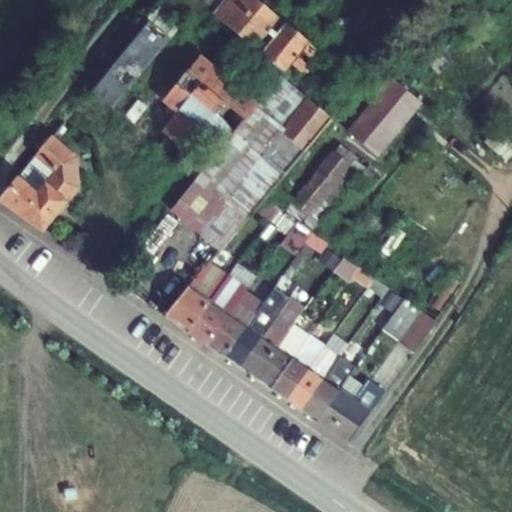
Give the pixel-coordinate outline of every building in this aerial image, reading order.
[(193,0),(214,17),(227,0),(193,0)] [(322,55),(255,0),(227,0),(214,17),(285,75),(292,65),(305,76),(322,55)] [(158,9),(147,22),(169,41),(180,28),(158,9)] [(169,41),(147,22),(91,91),(113,109),(169,41)] [(167,100),(181,112),(165,132),(193,155),(210,136),(224,148),(258,106),(202,58),(167,100)] [(386,75),(365,100),(371,105),(348,134),(377,157),(421,103),(386,75)] [(224,200),(308,102),(284,82),(261,109),(258,106),(224,148),(173,212),(219,252),(248,219),(224,200)] [(277,185),(331,121),(308,102),(224,200),(248,219),(256,210),(266,198),(277,185)] [(484,142),(507,162),(511,156),(511,136),(499,125),(484,142)] [(2,197),(44,228),(79,182),(78,152),(54,133),(2,197)] [(311,214),(355,160),(339,147),(294,201),(311,214)] [(354,182),(365,168),(355,160),(311,214),(321,223),(354,182)] [(378,179),(365,168),(354,182),(367,193),(378,179)] [(294,201),(277,185),(266,198),(282,210),(298,221),(312,232),(313,233),(321,223),(311,214),(294,201)] [(256,210),(272,223),(282,210),(266,198),(256,210)] [(295,224),(281,215),(274,225),(288,235),(295,224)] [(312,232),(298,221),(295,224),(288,235),(286,238),(301,248),(305,242),(312,232)] [(313,233),(312,232),(305,242),(322,253),(329,244),(313,233)] [(301,248),(286,238),(280,246),(295,256),(301,248)] [(332,271),(340,259),(326,249),(318,261),(332,271)] [(357,267),(342,257),(340,259),(332,271),(347,281),(351,276),(357,267)] [(192,287),(168,316),(189,331),(212,302),(216,296),(223,286),(230,277),(212,264),(192,287)] [(368,287),(374,279),(357,267),(351,276),(368,287)] [(216,296),(212,302),(189,331),(207,344),(229,313),(239,298),(246,289),(253,281),(236,269),(230,277),(223,286),(216,296)] [(388,289),(374,279),(368,287),(382,298),(388,289)] [(229,313),(207,344),(223,355),(245,325),(249,319),(255,310),(262,301),(246,289),(239,298),(229,313)] [(239,367),(262,335),(284,305),(288,300),(272,289),(267,295),(262,301),(255,310),(249,319),(245,325),(223,355),(239,367)] [(406,298),(381,332),(397,343),(421,309),(406,298)] [(262,335),(239,367),(255,378),(277,347),(281,341),(288,332),(295,322),(300,315),(303,311),(288,300),(284,305),(262,335)] [(421,309),(397,343),(412,354),(437,320),(421,309)] [(277,347),(255,378),(271,389),(298,352),(311,334),(295,322),(288,332),(281,341),(277,347)] [(271,389),(287,400),(315,360),(326,345),(311,334),(298,352),(271,389)] [(315,360),(287,400),(302,411),(324,379),(330,371),(341,356),(326,345),(315,360)] [(324,379),(302,411),(317,421),(340,390),(343,385),(349,378),(350,376),(356,367),(341,356),(330,371),(324,379)] [(317,421),(332,432),(355,401),(358,396),(364,389),(349,378),(343,385),(340,390),(317,421)] [(355,401),(332,432),(347,443),(384,392),(369,381),(368,382),(365,387),(364,389),(358,396),(355,401)]
